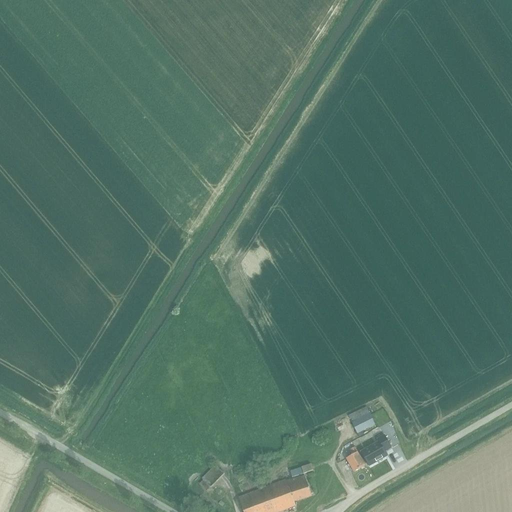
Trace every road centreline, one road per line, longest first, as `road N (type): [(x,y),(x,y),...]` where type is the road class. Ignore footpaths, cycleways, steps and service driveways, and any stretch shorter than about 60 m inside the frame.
road 1 (unclassified): [(173,511),(0,411)]
road 2 (unclassified): [(345,511),(392,473),(511,408)]
